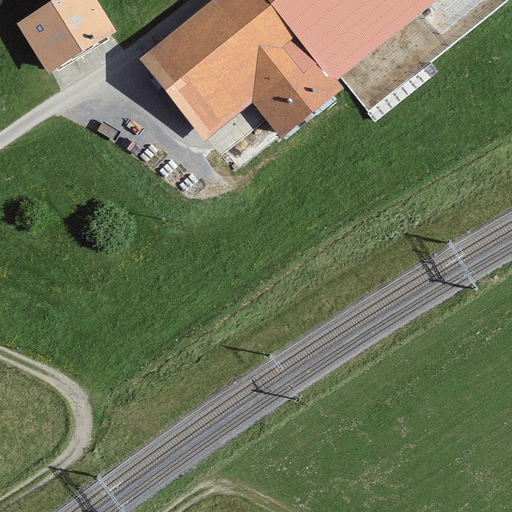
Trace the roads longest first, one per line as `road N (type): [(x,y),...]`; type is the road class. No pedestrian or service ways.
road 1 (track): [(0,350),(66,385),(83,420),(73,452),(0,505)]
road 2 (track): [(94,80),(194,0)]
road 3 (track): [(172,511),(223,485),(283,511)]
